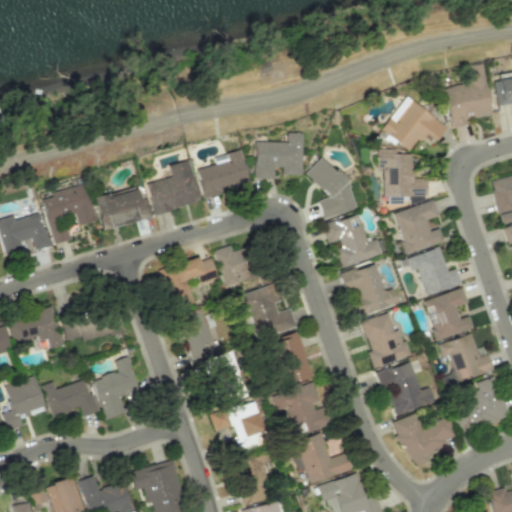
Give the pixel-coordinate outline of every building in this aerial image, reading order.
[(489,115),(480,62),(464,65),(467,83),(439,87),(446,128),(468,124),(467,118),(489,115)] [(494,105),(511,102),(511,76),(490,80),(494,105)] [(444,126),(403,96),(378,130),(408,151),(421,132),(433,140),(444,126)] [(299,175),(299,133),(284,132),(284,141),(252,141),(252,178),(271,178),(271,167),(279,167),(279,174),(299,175)] [(409,154),(394,154),(393,148),(374,148),(374,168),(382,168),(383,197),(424,196),(423,178),(409,178),(409,154)] [(201,198),(247,185),(237,149),(224,153),(226,160),(193,170),(201,198)] [(353,208),(346,184),(319,156),(301,173),(325,198),(315,201),(320,218),(353,208)] [(151,214),(197,202),(186,160),(166,165),(169,177),(143,183),(151,214)] [(511,174),(488,180),(498,224),(511,220),(509,211),(511,210),(511,205),(511,200),(511,199),(511,174)] [(51,244),(67,239),(62,217),(73,215),(75,225),(92,220),(83,184),(48,192),(49,196),(39,199),(51,244)] [(99,230),(148,216),(143,197),(136,199),(132,187),(91,198),(99,230)] [(440,242),(436,228),(427,230),(423,219),(435,216),(430,200),(390,212),(402,253),(440,242)] [(47,245),(37,212),(12,219),(10,214),(0,217),(0,246),(2,253),(19,248),(17,241),(28,238),(32,250),(47,245)] [(378,255),(374,239),(363,242),(355,214),(320,224),(325,243),(333,241),(339,265),(378,255)] [(511,223),(500,228),(505,244),(511,241),(511,223)] [(240,248),(229,251),(227,245),(210,250),(222,286),(250,277),(240,248)] [(458,283),(453,268),(444,271),(436,246),(404,257),(408,270),(415,268),(424,295),(458,283)] [(192,301),(184,279),(200,274),(202,280),(214,276),(208,258),(196,262),(194,258),(155,270),(167,309),(192,301)] [(340,274),(354,316),(395,303),(390,288),(382,291),(373,263),(340,274)] [(294,327),(288,308),(275,312),(273,302),(277,301),(272,284),(233,296),(238,311),(248,308),(257,338),(294,327)] [(420,299),(433,340),(470,329),(465,315),(456,318),(453,306),(465,302),(460,287),(420,299)] [(120,330),(114,305),(57,321),(62,341),(78,336),(79,341),(120,330)] [(60,344),(47,306),(4,320),(12,344),(43,334),(47,349),(60,344)] [(215,351),(201,312),(177,321),(192,360),(215,351)] [(356,321),(371,367),(406,356),(397,328),(391,330),(385,312),(356,321)] [(310,376),(295,331),(273,338),(287,383),(310,376)] [(489,370),(484,353),(475,356),(468,332),(434,343),(439,357),(447,355),(455,381),(489,370)] [(245,396),(231,350),(211,356),(225,402),(245,396)] [(120,413),(115,396),(135,390),(125,356),(111,360),(114,371),(90,378),(101,418),(120,413)] [(430,402),(426,387),(416,390),(408,361),(375,371),(388,415),(430,402)] [(17,418),(42,411),(32,376),(0,385),(7,410),(0,412),(0,417),(4,430),(19,426),(17,418)] [(473,383),(475,389),(464,393),(467,401),(448,408),(457,433),(504,414),(490,376),(473,383)] [(52,387),(50,381),(39,384),(48,416),(77,408),(79,415),(93,411),(84,378),(52,387)] [(276,415),(288,412),(295,434),(328,424),(323,406),(312,410),(309,402),(316,400),(310,381),(270,393),(276,415)] [(207,414),(213,432),(229,425),(223,408),(207,414)] [(262,430),(256,412),(236,418),(242,436),(262,430)] [(412,466),(443,446),(441,439),(451,436),(445,416),(436,418),(430,422),(418,426),(416,423),(415,417),(412,413),(388,421),(393,438),(412,466)] [(306,483),(347,470),(342,453),(326,458),(318,432),(286,442),(291,459),(298,457),(306,483)] [(268,497),(259,462),(260,461),(259,455),(233,462),(244,503),(268,497)] [(126,470),(131,490),(140,488),(144,504),(149,503),(151,511),(181,511),(171,460),(126,470)] [(314,485),(318,500),(331,496),(336,511),(332,511),(377,511),(372,493),(361,497),(353,473),(314,485)] [(41,484),(49,511),(78,511),(80,511),(68,475),(41,484)] [(85,511),(124,511),(129,510),(120,480),(95,489),(90,475),(75,480),(85,511)] [(511,511),(511,484),(511,487),(485,492),(488,511),(511,511)]
